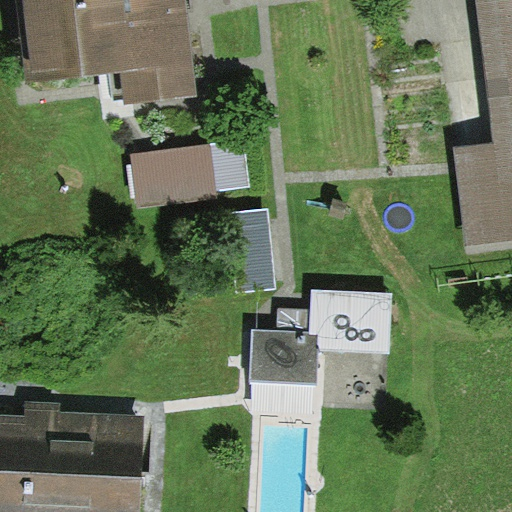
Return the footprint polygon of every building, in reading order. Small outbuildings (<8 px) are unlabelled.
[(168,0),(8,0),(20,82),(111,68),(116,100),(182,90),(168,0)] [(511,231),(511,0),(466,0),(484,141),(445,145),(457,238),(511,231)] [(257,195),(255,142),(139,147),(141,200),(257,195)] [(319,348),(398,351),(400,290),(322,288),(319,348)] [(258,332),(256,415),(325,416),(326,333),(258,332)] [(132,421),(0,418),(0,508),(130,511),(132,421)]
